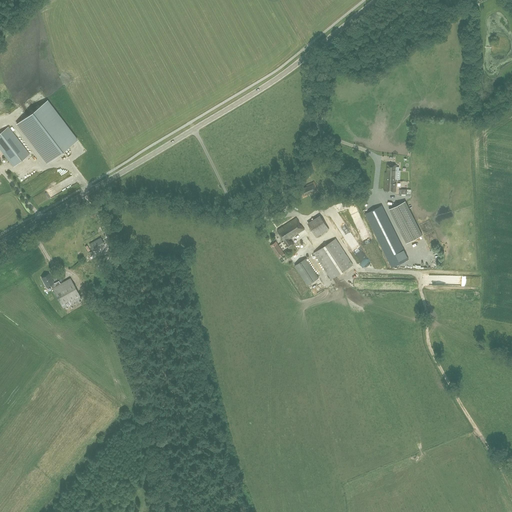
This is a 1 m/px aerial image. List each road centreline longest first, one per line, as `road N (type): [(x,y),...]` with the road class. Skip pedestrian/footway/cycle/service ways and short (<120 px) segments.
road 1 (tertiary): [(41,219),(270,83),(376,0)]
road 2 (track): [(420,291),(439,367),(495,458),(511,463)]
road 3 (track): [(91,189),(242,211)]
